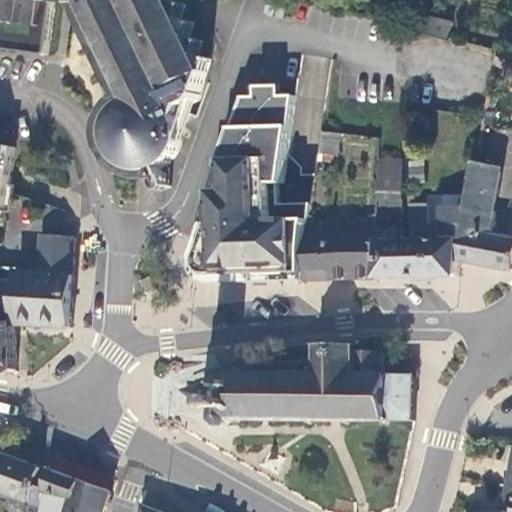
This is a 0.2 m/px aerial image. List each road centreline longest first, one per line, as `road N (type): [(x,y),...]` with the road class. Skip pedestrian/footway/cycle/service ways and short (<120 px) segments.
road 1 (residential): [(460,76),(281,33),(249,38),(185,202),(128,241)]
road 2 (secondary): [(511,330),(368,320),(117,351)]
road 3 (residential): [(0,94),(45,100),(77,124),(103,203),(128,241)]
road 4 (secondary): [(511,331),(454,407),(421,511)]
road 5 (secondary): [(261,511),(145,447)]
